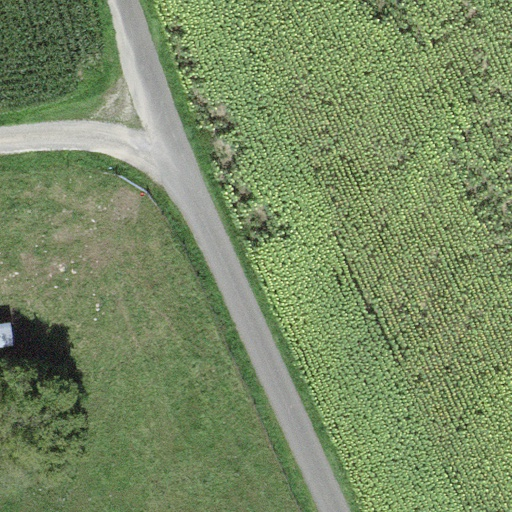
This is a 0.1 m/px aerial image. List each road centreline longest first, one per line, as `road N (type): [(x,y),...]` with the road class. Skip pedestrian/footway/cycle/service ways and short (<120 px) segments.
road 1 (track): [(127,0),(170,127),(340,511)]
road 2 (track): [(170,127),(0,143)]
